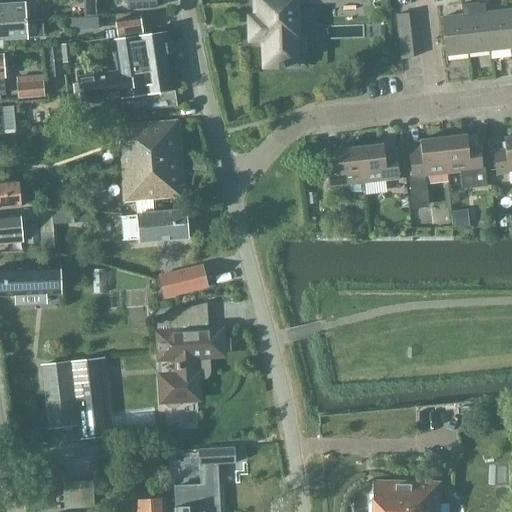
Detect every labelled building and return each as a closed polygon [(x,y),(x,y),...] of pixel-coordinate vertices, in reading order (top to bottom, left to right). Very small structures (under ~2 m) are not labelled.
[(126,0),(127,9),(155,8),(154,0),(126,0)] [(257,0),(258,17),(252,17),(252,19),(254,19),(255,38),(253,38),(253,40),(263,40),(264,67),(279,67),(279,69),(283,69),(283,66),(303,66),(303,36),(290,36),(289,19),(295,18),(295,3),(335,1),(362,0),(257,0)] [(488,51),(484,13),(485,13),(483,4),(478,5),(477,3),(461,5),(462,16),(466,54),(488,51)] [(0,22),(26,21),(25,4),(0,5),(0,22)] [(505,11),(485,13),(484,13),(488,51),(510,49),(505,11)] [(408,14),(396,15),(400,60),(413,58),(408,14)] [(466,54),(462,16),(441,18),(445,56),(466,54)] [(0,40),(27,39),(26,21),(0,22),(0,40)] [(82,104),(173,90),(165,33),(114,41),(118,72),(78,78),(82,104)] [(64,76),(61,47),(42,48),(44,78),(64,76)] [(44,97),(42,75),(15,78),(17,100),(44,97)] [(119,126),(121,163),(181,159),(178,121),(119,126)] [(482,150),(479,151),(478,146),(467,147),(465,136),(442,138),(446,174),(459,173),(461,189),(486,186),(482,150)] [(508,184),(511,183),(511,137),(503,138),(504,150),(492,151),(495,175),(507,174),(508,184)] [(425,176),(446,174),(442,138),(419,141),(420,152),(408,154),(411,175),(407,175),(411,207),(427,205),(425,176)] [(383,144),(359,147),(363,183),(398,179),(395,155),(384,156),(383,144)] [(363,183),(359,147),(336,150),(337,162),(325,163),(328,187),(363,183)] [(183,197),(181,159),(121,163),(124,201),(136,200),(137,215),(153,213),(152,199),(183,197)] [(0,209),(20,208),(17,181),(0,182),(0,209)] [(153,213),(137,215),(121,216),(123,244),(187,238),(185,210),(153,213)] [(466,210),(451,212),(453,228),(468,226),(466,210)] [(0,244),(0,245),(0,240),(20,238),(19,217),(0,218),(0,244)] [(40,246),(39,226),(25,227),(26,247),(40,246)] [(158,276),(163,298),(206,287),(201,265),(158,276)] [(0,296),(59,294),(58,266),(0,268),(0,296)] [(180,406),(183,403),(183,398),(196,398),(195,380),(201,380),(206,379),(208,376),(210,373),(211,369),(210,355),(222,354),(221,331),(205,332),(203,309),(208,309),(208,307),(202,307),(202,304),(175,310),(175,315),(159,319),(161,357),(178,356),(179,376),(162,377),(163,400),(166,400),(166,404),(170,407),(175,408),(180,406)] [(85,360),(70,362),(74,396),(77,425),(79,439),(112,435),(103,358),(85,360)] [(52,365),(41,366),(45,399),(74,396),(70,362),(60,364),(52,365)] [(234,448),(196,450),(197,456),(198,470),(216,469),(216,465),(217,465),(235,464),(234,448)] [(62,482),(63,508),(78,508),(77,481),(62,482)] [(92,481),(77,481),(78,508),(93,507),(92,481)] [(373,481),(371,511),(438,511),(439,482),(373,481)] [(218,511),(217,485),(173,487),(174,507),(175,507),(175,511),(218,511)] [(135,511),(164,511),(164,498),(135,500),(135,511)]
